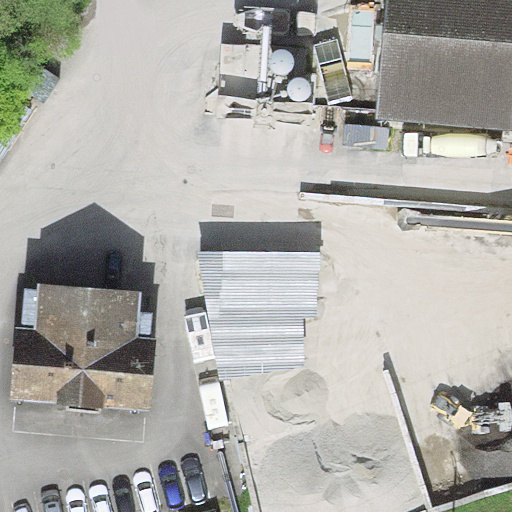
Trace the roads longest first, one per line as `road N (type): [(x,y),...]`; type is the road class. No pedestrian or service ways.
road 1 (unknown): [(128,43),(163,147),(215,178),(283,190),(511,198)]
road 2 (track): [(128,43),(0,214)]
